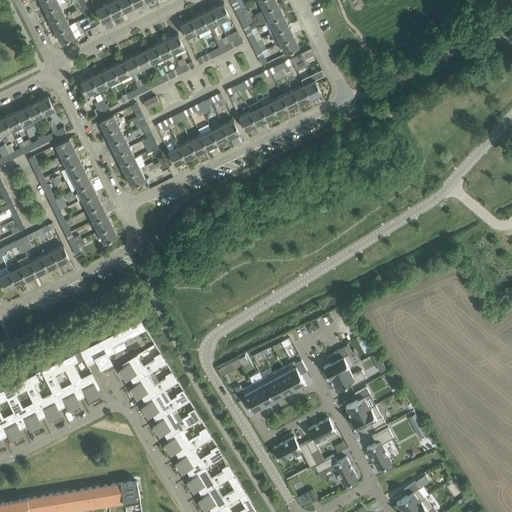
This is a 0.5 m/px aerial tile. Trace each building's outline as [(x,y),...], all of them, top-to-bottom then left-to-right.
[(41,0),(46,9),(59,2),(58,0),(41,0)] [(115,16),(125,10),(120,0),(112,0),(108,2),(115,16)] [(120,0),(125,10),(136,5),(133,0),(120,0)] [(230,0),(236,10),(241,8),(248,4),(245,0),(230,0)] [(260,0),(264,9),(278,2),(276,0),(260,0)] [(51,20),(65,13),(59,2),(46,9),(51,20)] [(91,13),(90,12),(86,2),(81,5),(86,16),(91,13)] [(103,21),(115,16),(108,2),(96,8),(103,21)] [(219,21),(231,15),(224,2),(213,7),(219,21)] [(270,20),(283,13),(278,2),(264,9),(270,20)] [(209,26),(219,21),(213,7),(202,13),(209,26)] [(243,12),(241,9),(241,8),(236,10),(237,11),(238,10),(243,19),(251,15),(253,14),(251,9),(243,12)] [(56,30),(70,24),(65,13),(51,20),(56,30)] [(97,24),(91,13),(86,16),(92,26),(84,30),(85,31),(97,24)] [(198,31),(209,26),(202,13),(191,18),(198,31)] [(275,31),(289,24),(283,13),(270,20),(275,31)] [(251,29),(248,23),(253,21),(251,15),(243,19),(245,24),(243,25),(246,31),(251,29)] [(187,37),(198,31),(191,18),(180,23),(187,37)] [(56,30),(62,42),(68,38),(69,41),(67,42),(68,42),(81,35),(76,37),(70,24),(56,30)] [(280,41),(294,35),(289,24),(275,31),(280,41)] [(259,32),(254,34),(251,29),(246,31),(252,42),(262,37),(259,32)] [(227,36),(232,47),(243,41),(238,30),(227,36)] [(186,47),(183,42),(178,33),(167,38),(175,53),(186,47)] [(286,52),(299,46),(294,35),(280,41),(286,52)] [(222,52),(232,47),(227,36),(216,41),(220,47),(222,52)] [(262,50),(259,46),(265,43),(262,37),(252,42),(257,53),(262,50)] [(164,58),(175,53),(167,38),(157,43),(164,58)] [(153,63),(164,58),(157,43),(146,49),(153,63)] [(211,57),(222,52),(220,47),(209,53),(211,57)] [(314,53),(311,48),(303,52),(305,58),(314,53)] [(142,68),(153,63),(146,49),(135,54),(142,68)] [(262,64),(267,62),(262,50),(257,53),(262,64)] [(296,70),(308,64),(302,52),(290,58),(291,60),(293,63),(296,70)] [(200,63),(211,57),(209,53),(197,58),(200,63)] [(131,73),(142,68),(135,54),(124,59),(131,73)] [(192,61),(187,63),(184,57),(178,60),(181,66),(184,71),(195,65),(192,61)] [(121,79),(131,73),(124,59),(114,65),(121,79)] [(289,65),(293,63),(291,60),(281,64),(283,68),(289,79),(294,76),(289,65)] [(283,68),(281,64),(281,63),(270,68),(272,73),(278,70),(283,68)] [(110,84),(121,79),(114,65),(103,70),(110,84)] [(173,76),(184,71),(181,66),(170,71),(173,76)] [(261,78),(272,73),(270,68),(259,73),(261,78)] [(322,92),(315,79),(325,74),(322,68),(302,78),(304,84),(311,97),(322,92)] [(99,89),(110,84),(103,70),(92,75),(99,89)] [(162,81),(173,76),(170,71),(160,77),(162,81)] [(251,83),(261,78),(259,73),(248,78),(251,83)] [(86,95),(99,89),(92,75),(81,81),(84,87),(82,88),(81,86),(87,100),(88,100),(86,95)] [(151,87),(149,82),(146,76),(140,79),(136,81),(135,82),(138,87),(140,92),(151,87)] [(149,82),(151,87),(162,81),(160,77),(149,82)] [(240,88),(251,83),(248,78),(238,84),(240,88)] [(129,98),(127,93),(122,83),(119,84),(124,94),(117,98),(119,103),(129,98)] [(243,94),(240,88),(238,84),(226,89),(229,94),(234,91),(237,97),(243,94)] [(300,103),(311,97),(304,84),(294,89),(300,103)] [(129,98),(140,92),(138,87),(127,93),(129,98)] [(151,88),(140,92),(143,99),(153,94),(151,88)] [(289,108),(300,103),(294,89),(283,94),(289,108)] [(226,103),(223,96),(221,92),(211,97),(214,102),(217,107),(226,103)] [(279,113),(289,108),(283,94),(272,100),(279,113)] [(51,95),(50,96),(49,95),(38,100),(44,114),(56,108),(52,101),(54,100),(51,95)] [(160,102),(157,96),(156,95),(144,101),(148,108),(160,102)] [(209,104),(214,102),(211,97),(199,103),(204,113),(212,109),(210,107),(209,104)] [(107,102),(106,103),(103,98),(94,102),(97,107),(95,108),(94,108),(97,114),(98,114),(98,113),(110,107),(107,102)] [(34,119),(44,114),(38,100),(27,105),(34,119)] [(268,119),(279,113),(272,100),(261,105),(268,119)] [(138,115),(143,113),(137,102),(132,104),(138,115)] [(199,115),(204,113),(199,103),(188,108),(191,112),(196,109),(199,115)] [(23,124),(34,119),(27,105),(16,111),(23,124)] [(257,124),(268,119),(261,105),(250,110),(257,124)] [(180,117),(191,112),(188,108),(178,113),(180,117)] [(246,129),(257,124),(250,110),(239,116),(246,129)] [(12,129),(23,124),(16,111),(6,116),(12,129)] [(106,131),(119,124),(114,113),(100,120),(106,131)] [(143,125),(147,123),(143,113),(138,115),(139,117),(140,120),(136,122),(138,127),(143,125)] [(183,123),(180,117),(178,113),(167,118),(169,123),(175,120),(177,126),(183,123)] [(0,131),(1,135),(12,129),(6,116),(0,118),(0,131)] [(158,129),(169,123),(167,118),(156,124),(158,129)] [(241,132),(236,123),(234,119),(223,124),(229,137),(241,132)] [(150,128),(147,123),(143,125),(148,137),(153,134),(150,128)] [(111,142),(124,135),(119,124),(106,131),(111,142)] [(219,143),(229,137),(223,124),(212,129),(219,143)] [(60,134),(66,131),(67,131),(64,125),(64,126),(53,132),(55,134),(59,132),(60,134)] [(208,148),(219,143),(212,129),(201,134),(208,148)] [(50,136),(55,134),(53,132),(43,137),(45,142),(51,139),(50,136)] [(157,145),(155,141),(156,140),(153,134),(148,137),(154,147),(157,145)] [(197,153),(208,148),(201,134),(191,140),(197,153)] [(116,152),(130,146),(124,135),(111,142),(116,152)] [(34,147),(32,142),(29,137),(24,139),(27,145),(25,146),(23,142),(19,144),(21,147),(23,152),(34,147)] [(32,142),(34,147),(45,142),(43,137),(32,142)] [(62,155),(75,148),(70,137),(56,144),(62,155)] [(187,158),(197,153),(191,140),(180,145),(187,158)] [(11,155),(6,145),(5,143),(0,145),(5,155),(0,157),(0,159),(1,163),(8,160),(7,158),(11,155)] [(23,152),(21,147),(14,151),(11,143),(6,145),(11,155),(16,153),(17,155),(23,152)] [(163,154),(162,155),(157,145),(154,147),(159,158),(164,156),(163,154)] [(175,164),(187,158),(180,145),(169,150),(175,164)] [(122,163),(135,156),(130,146),(116,152),(122,163)] [(67,166),(80,159),(75,148),(62,155),(67,166)] [(127,174),(140,167),(135,156),(122,163),(127,174)] [(164,169),(169,167),(164,156),(159,158),(164,169)] [(72,176),(86,170),(80,159),(67,166),(72,176)] [(40,179),(45,177),(39,166),(35,168),(40,179)] [(140,167),(127,174),(132,185),(146,178),(140,167)] [(78,187),(91,180),(86,170),(72,176),(78,187)] [(45,190),(50,187),(45,177),(40,179),(45,190)] [(83,198),(96,191),(91,180),(78,187),(83,198)] [(511,180),(494,192),(499,199),(511,189),(511,180)] [(4,184),(0,185),(0,187),(5,197),(9,195),(4,184)] [(51,200),(55,198),(50,187),(45,190),(51,200)] [(88,209),(102,202),(96,191),(83,198),(88,209)] [(0,207),(2,211),(10,208),(15,205),(9,195),(5,197),(7,203),(0,206),(0,207)] [(56,211),(61,209),(55,198),(51,200),(56,211)] [(93,219),(107,213),(102,202),(88,209),(93,219)] [(15,218),(20,216),(15,205),(10,208),(15,218)] [(66,220),(66,219),(61,209),(56,211),(61,222),(66,220)] [(99,230),(112,223),(107,213),(93,219),(99,230)] [(13,233),(25,227),(20,216),(15,218),(18,224),(10,228),(13,233)] [(66,220),(61,222),(67,233),(71,230),(69,225),(73,222),(71,217),(66,219),(66,220)] [(50,229),(55,226),(53,222),(42,227),(46,236),(47,237),(52,235),(50,229)] [(112,223),(99,230),(104,241),(118,235),(112,223)] [(41,239),(46,236),(42,227),(31,232),(33,237),(39,234),(41,239)] [(80,234),(74,236),(71,230),(67,233),(69,238),(71,237),(74,243),(82,238),(80,234)] [(28,239),(33,237),(31,232),(25,235),(26,238),(21,240),(26,250),(32,247),(28,239)] [(82,252),(79,246),(85,243),(82,238),(74,243),(76,247),(74,248),(77,254),(82,252)] [(26,250),(21,240),(17,242),(16,240),(10,243),(12,247),(18,245),(21,252),(26,250)] [(5,251),(12,247),(10,243),(3,246),(4,248),(0,249),(0,250),(5,260),(9,258),(5,251)] [(71,258),(66,249),(64,244),(53,250),(59,263),(71,258)] [(49,268),(59,263),(53,250),(42,255),(49,268)] [(38,274),(49,268),(42,255),(31,260),(38,274)] [(27,279),(38,274),(31,260),(21,265),(27,279)] [(16,284),(27,279),(21,265),(10,271),(16,284)] [(0,278),(5,290),(16,284),(10,271),(0,275),(0,278)] [(111,361),(108,355),(116,351),(115,351),(114,351),(112,345),(131,335),(132,336),(147,329),(141,319),(81,350),(88,365),(98,360),(101,366),(111,361)] [(358,340),(367,335),(365,332),(356,336),(357,337),(358,340)] [(331,362),(324,366),(329,377),(354,364),(348,353),(349,352),(345,346),(334,352),(327,355),(331,362)] [(148,374),(167,362),(161,352),(155,355),(154,356),(155,357),(156,359),(143,366),(137,355),(138,354),(122,363),(124,366),(121,369),(122,370),(120,371),(124,377),(125,376),(126,378),(130,376),(134,382),(148,373),(148,374)] [(101,388),(92,372),(92,373),(81,379),(73,364),(79,361),(75,353),(61,360),(73,383),(81,398),(88,394),(89,398),(99,393),(97,389),(101,388)] [(239,357),(218,368),(222,375),(242,364),(239,357)] [(294,361),(283,367),(294,388),(305,382),(301,373),(308,370),(302,359),(295,363),(294,361)] [(382,360),(376,363),(380,372),(386,368),(382,360)] [(81,398),(73,383),(62,389),(54,373),(60,370),(56,363),(42,370),(53,393),(54,393),(61,408),(68,404),(70,407),(79,403),(78,399),(81,398)] [(366,377),(362,369),(353,374),(349,367),(354,364),(329,377),(330,377),(331,377),(336,387),(349,380),(351,385),(366,377)] [(294,388),(283,367),(273,372),(284,393),(294,388)] [(160,392),(178,381),(172,370),(166,374),(167,374),(166,375),(166,376),(167,377),(155,384),(148,374),(148,373),(134,382),(135,385),(132,387),(133,389),(132,390),(135,395),(137,395),(138,396),(141,394),(145,401),(159,392),(160,392)] [(284,393),(273,372),(263,377),(275,400),(275,398),(284,393)] [(61,408),(54,393),(53,393),(42,399),(34,383),(40,380),(36,373),(22,380),(34,403),(42,418),(49,414),(51,418),(60,413),(58,409),(61,408)] [(275,400),(263,377),(253,383),(265,405),(275,400)] [(42,418),(34,403),(23,409),(15,393),(21,390),(17,383),(3,390),(15,413),(23,428),(29,424),(31,428),(41,423),(39,419),(42,418)] [(265,405),(253,383),(242,388),(241,385),(235,388),(241,400),(247,397),(254,411),(265,405)] [(370,406),(365,396),(370,393),(367,386),(355,392),(359,399),(346,405),(352,416),(351,417),(376,404),(375,403),(370,406)] [(171,411),(190,400),(183,389),(178,392),(178,393),(177,393),(178,394),(177,394),(178,396),(166,403),(160,392),(159,392),(145,401),(147,404),(143,406),(149,415),(152,413),(156,420),(171,411)] [(23,428),(15,413),(3,418),(0,411),(0,400),(1,400),(0,397),(0,431),(3,437),(10,434),(12,438),(21,433),(20,429),(23,428)] [(385,421),(382,414),(381,415),(376,404),(351,417),(357,428),(370,421),(374,427),(385,421)] [(201,418),(195,408),(189,411),(188,412),(189,413),(190,414),(177,422),(171,411),(156,420),(158,422),(155,424),(156,426),(154,427),(158,433),(159,432),(160,434),(164,432),(168,438),(182,429),(182,430),(201,418)] [(417,414),(409,418),(416,430),(423,426),(417,414)] [(316,441),(336,431),(329,417),(308,428),(313,437),(306,441),(312,452),(320,448),(316,441)] [(193,448),(212,437),(206,426),(200,430),(201,430),(200,430),(200,431),(200,432),(201,433),(189,440),(182,430),(182,429),(168,438),(169,441),(166,443),(167,445),(166,445),(169,451),(170,451),(171,452),(175,450),(179,457),(193,448)] [(392,461),(382,443),(394,437),(388,427),(373,435),(376,442),(367,447),(378,468),(392,461)] [(281,460),(301,449),(310,466),(314,464),(318,462),(312,452),(306,441),(299,445),(294,435),(273,447),(281,460)] [(205,467),(224,455),(217,445),(212,448),(211,449),(212,450),(211,450),(212,452),(200,459),(193,448),(179,457),(181,460),(177,462),(183,471),(186,469),(190,475),(205,467)] [(358,477),(347,456),(337,461),(334,454),(318,462),(314,464),(318,472),(333,464),(344,484),(358,477)] [(216,485),(235,474),(229,463),(223,467),(222,468),(223,469),(223,470),(211,478),(205,467),(190,475),(192,478),(188,480),(194,489),(198,487),(202,494),(216,485)] [(426,474),(421,477),(425,482),(430,479),(426,474)] [(137,479),(122,482),(125,502),(140,499),(141,499),(137,479)] [(408,494),(397,502),(403,511),(404,511),(403,511),(404,511),(426,496),(425,496),(424,497),(418,488),(420,486),(415,480),(404,488),(408,494)] [(122,482),(106,484),(109,504),(125,502),(122,482)] [(227,504),(246,493),(240,482),(234,485),(235,486),(234,486),(234,487),(235,489),(223,496),(216,485),(202,494),(203,497),(200,499),(205,508),(209,506),(212,511),(213,511),(227,504)] [(106,484),(90,487),(93,507),(109,504),(106,484)] [(93,506),(90,487),(74,489),(78,509),(93,506)] [(78,509),(74,489),(59,492),(62,511),(78,509)] [(306,491),(300,495),(305,504),(311,502),(306,491)] [(60,511),(62,511),(59,492),(43,495),(45,511),(60,511)] [(45,511),(43,495),(27,498),(29,511),(45,511)] [(426,496),(404,511),(437,511),(438,511),(434,505),(432,506),(426,496)] [(29,511),(27,498),(12,500),(13,511),(29,511)] [(0,511),(13,511),(12,500),(0,502),(0,511)] [(256,511),(258,511),(251,501),(246,504),(245,505),(246,506),(245,506),(246,508),(238,511),(232,511),(227,504),(213,511),(256,511)]
